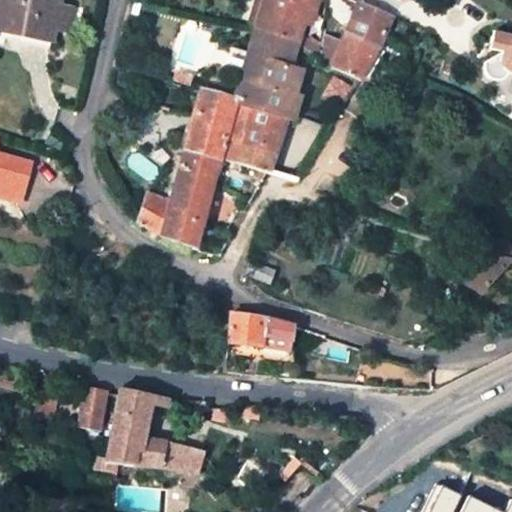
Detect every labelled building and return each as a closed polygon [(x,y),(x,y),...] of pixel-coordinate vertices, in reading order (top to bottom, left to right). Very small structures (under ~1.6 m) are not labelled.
[(58,0),(0,0),(0,31),(50,42),(58,0)] [(263,0),(252,35),(296,46),(299,36),(310,0),(263,0)] [(360,4),(357,4),(345,35),(377,50),(382,40),(392,17),(360,4)] [(511,34),(507,34),(503,52),(484,61),(483,68),(484,72),(487,76),(492,79),(498,79),(504,77),(506,74),(508,70),(511,71),(511,34)] [(290,101),(300,70),(289,66),(296,46),(252,35),(234,94),(232,100),(248,105),(238,143),(273,155),(283,121),(290,101)] [(373,56),(377,50),(345,35),(342,43),(331,71),(357,83),(361,76),(373,56)] [(303,51),(308,42),(299,36),(296,46),(303,51)] [(342,43),(329,37),(320,63),(331,71),(342,43)] [(320,46),(313,42),(308,49),(315,53),(320,46)] [(406,51),(403,58),(409,61),(411,55),(406,51)] [(361,76),(368,79),(380,60),(373,56),(361,76)] [(194,248),(219,160),(266,174),(273,155),(238,143),(248,105),(232,100),(234,94),(229,93),(227,99),(199,91),(169,199),(160,200),(147,193),(136,224),(166,241),(192,249),(194,248)] [(291,123),(297,103),(290,101),(283,121),(291,123)] [(308,162),(292,156),(284,179),(295,183),(308,162)] [(0,196),(19,202),(28,165),(0,157),(0,196)] [(492,246),(481,243),(479,249),(490,252),(492,246)] [(511,256),(511,250),(499,247),(497,255),(511,259),(511,256)] [(479,249),(456,280),(480,294),(511,262),(511,259),(497,255),(490,252),(479,249)] [(275,270),(250,261),(244,275),(269,284),(275,270)] [(258,352),(284,356),(291,327),(264,319),(229,314),(226,344),(259,349),(258,352)] [(289,356),(284,356),(258,352),(259,349),(226,344),(225,353),(288,362),(289,356)] [(42,387),(34,418),(43,421),(41,426),(48,428),(54,406),(59,391),(42,387)] [(106,393),(85,389),(77,427),(98,431),(106,393)] [(138,446),(134,445),(144,404),(146,395),(118,390),(102,460),(95,459),(92,469),(112,473),(114,463),(195,473),(201,451),(164,442),(141,438),(138,446)] [(69,393),(59,391),(54,406),(64,408),(69,393)] [(144,404),(163,407),(167,399),(146,395),(144,404)] [(98,431),(77,427),(75,436),(93,443),(98,431)] [(274,478),(243,462),(235,479),(265,494),(274,478)] [(446,511),(449,508),(418,489),(403,511),(446,511)]
